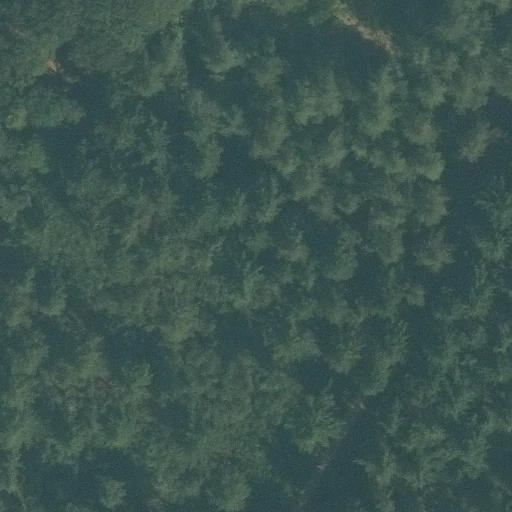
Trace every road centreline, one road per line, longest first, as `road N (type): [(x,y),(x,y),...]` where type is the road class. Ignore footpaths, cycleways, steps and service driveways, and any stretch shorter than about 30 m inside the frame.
road 1 (track): [(293,511),(511,118)]
road 2 (track): [(77,0),(0,102)]
